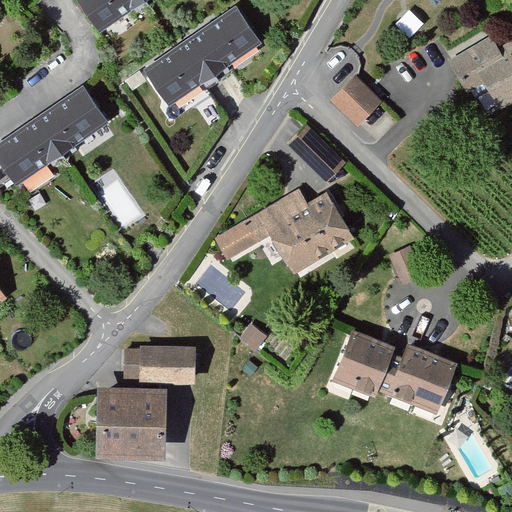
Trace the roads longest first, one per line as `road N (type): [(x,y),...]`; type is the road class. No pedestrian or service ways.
road 1 (residential): [(119,324),(209,229),(300,81)]
road 2 (unclassified): [(511,261),(491,269),(300,81)]
road 3 (tertiary): [(62,472),(292,511)]
road 4 (residential): [(119,324),(0,211)]
